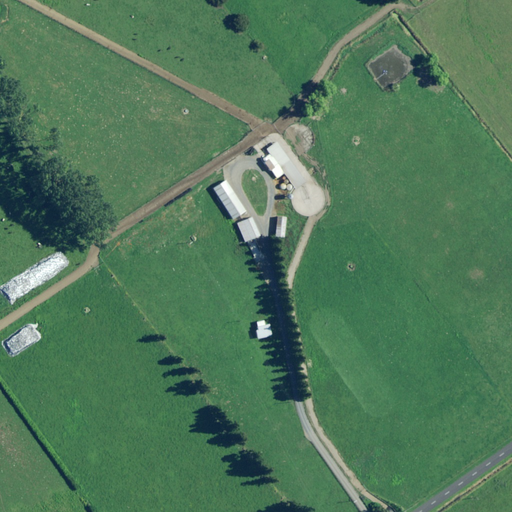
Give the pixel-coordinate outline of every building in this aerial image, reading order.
[(305,182),(276,143),(267,150),(270,154),(266,157),(268,159),(264,163),(270,171),(271,170),(277,178),(284,173),(295,189),(305,182)] [(245,211),(225,180),(213,188),(232,219),(245,211)] [(259,236),(249,213),(244,215),(246,219),(237,223),(245,242),(259,236)] [(286,218),(277,217),(275,237),(283,238),(286,218)] [(264,325),(263,320),(256,322),(257,330),(255,330),(257,339),(271,336),(269,324),(264,325)]
